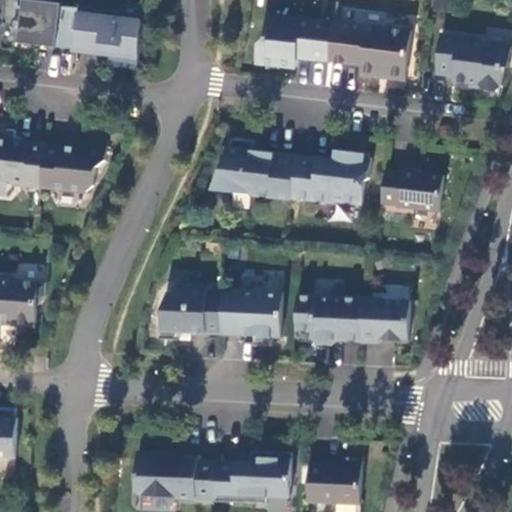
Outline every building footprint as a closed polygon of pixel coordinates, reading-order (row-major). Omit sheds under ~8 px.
[(21,7),(22,0),(0,0),(0,47),(16,49),(18,37),(59,42),(58,47),(76,49),(80,14),(81,8),(63,6),(62,12),(21,7)] [(76,49),(113,53),(111,63),(140,67),(144,22),(80,14),(76,49)] [(267,39),(261,44),(259,63),(299,67),(300,58),(332,61),(337,23),(270,15),(267,39)] [(408,81),(414,31),(337,22),(337,23),(332,61),(364,65),(363,75),(379,77),(380,72),(390,73),(389,78),(408,81)] [(511,68),(511,64),(511,47),(490,45),(486,40),(444,35),(439,74),(456,76),(456,81),(481,84),(485,90),(499,91),(504,87),(507,67),(511,68)] [(0,128),(0,179),(12,181),(15,185),(44,188),(44,187),(49,145),(17,141),(18,130),(0,128)] [(256,151),(257,141),(235,138),(215,190),(294,200),(294,198),(300,156),(256,151)] [(49,145),(44,187),(87,192),(97,185),(99,168),(108,161),(111,141),(91,139),(89,149),(49,144),(49,145)] [(338,203),(338,201),(365,204),(367,182),(372,179),(374,159),(371,154),(353,152),(349,155),(338,154),(337,160),(300,156),(294,198),(338,203)] [(400,206),(400,207),(442,212),(447,176),(422,173),(423,170),(404,168),(404,171),(388,169),(384,204),(400,206)] [(0,319),(14,320),(19,326),(33,327),(38,322),(39,307),(48,296),(48,283),(23,281),(18,277),(0,275),(0,319)] [(210,290),(210,285),(184,284),(183,293),(170,292),(165,311),(164,320),(162,320),(161,339),(183,340),(183,332),(224,334),(226,290),(210,290)] [(250,335),(250,330),(257,331),(256,346),(273,346),(274,336),(284,337),(286,292),(226,289),(226,290),(224,334),(250,335)] [(299,338),(314,338),(319,344),(326,344),(331,339),(364,341),(366,298),(301,295),(299,338)] [(382,339),(411,341),(413,301),(386,300),(386,298),(366,297),(366,298),(364,341),(382,341),(382,339)] [(0,455),(18,457),(20,418),(18,418),(19,408),(0,407),(0,455)] [(254,457),(254,463),(220,461),(218,501),(270,504),(270,496),(293,497),(294,452),(267,451),(267,457),(254,457)] [(165,454),(140,453),(138,490),(143,495),(197,498),(197,500),(218,501),(220,461),(200,461),(200,458),(165,456),(165,454)] [(365,456),(345,455),(345,465),(312,463),(310,502),(363,505),(365,456)]
